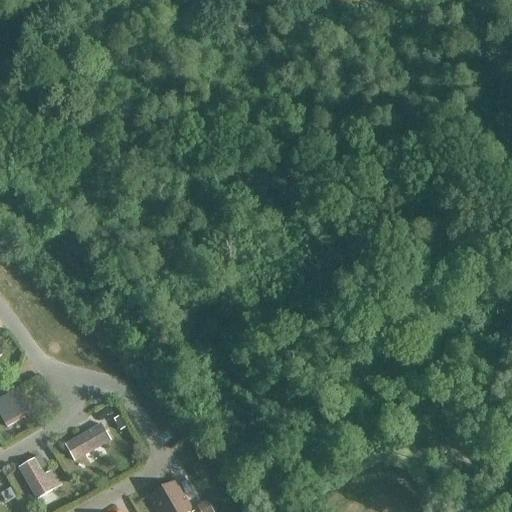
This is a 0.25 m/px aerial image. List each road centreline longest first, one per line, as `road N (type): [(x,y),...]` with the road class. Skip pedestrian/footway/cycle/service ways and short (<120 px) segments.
road 1 (track): [(511,24),(276,2),(225,12),(42,95),(17,126),(23,150),(86,227),(285,390),(317,413),(393,407),(450,446),(502,511)]
road 2 (residential): [(83,379),(79,414),(0,459)]
